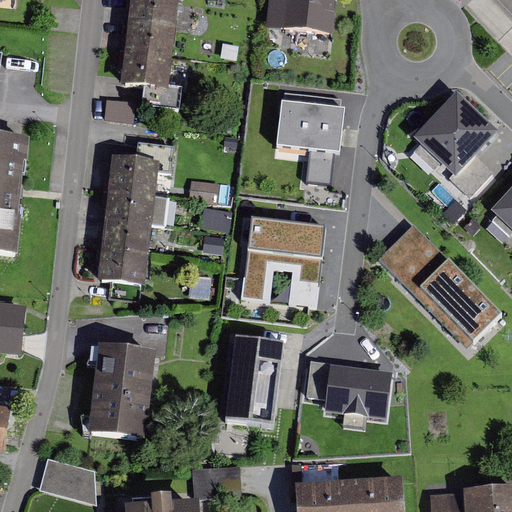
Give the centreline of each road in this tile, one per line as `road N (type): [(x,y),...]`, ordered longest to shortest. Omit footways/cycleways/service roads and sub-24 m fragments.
road 1 (residential): [(101,0),(54,386),(21,511)]
road 2 (residential): [(350,317),(377,106),(425,40)]
